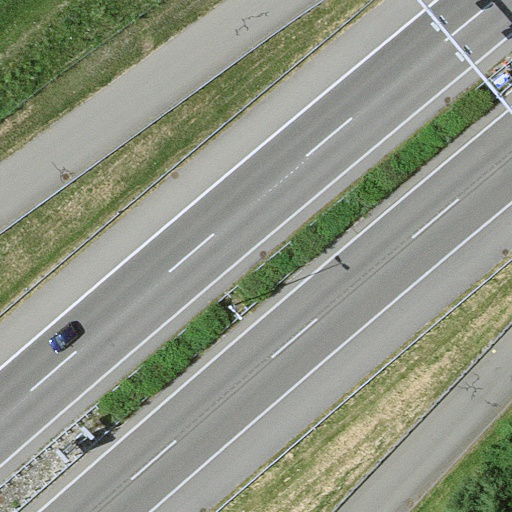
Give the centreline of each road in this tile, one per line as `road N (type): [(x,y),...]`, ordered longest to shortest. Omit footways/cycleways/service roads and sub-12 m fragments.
road 1 (motorway): [(495,0),(0,418)]
road 2 (motorway): [(95,511),(511,156)]
